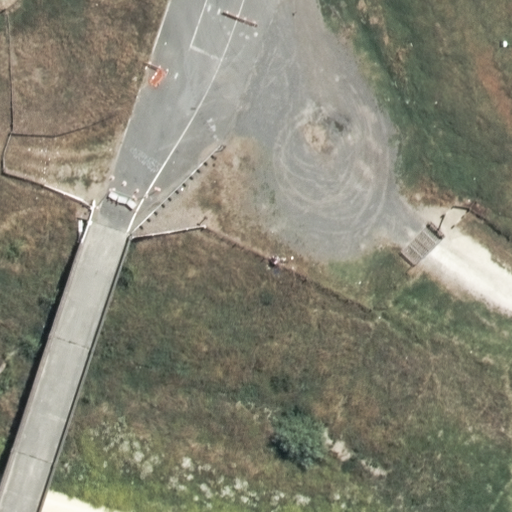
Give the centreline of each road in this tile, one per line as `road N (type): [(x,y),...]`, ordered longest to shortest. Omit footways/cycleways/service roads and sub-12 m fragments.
road 1 (track): [(201,12),(425,243),(511,294)]
road 2 (tertiary): [(111,227),(205,0)]
